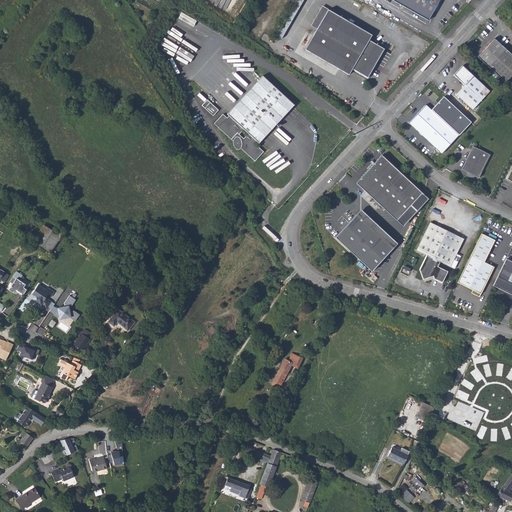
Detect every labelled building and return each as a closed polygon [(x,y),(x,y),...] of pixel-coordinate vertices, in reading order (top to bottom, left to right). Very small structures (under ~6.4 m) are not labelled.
[(295,0),(275,34),(281,38),(303,0),(295,0)] [(437,4),(439,0),(391,0),(427,20),(433,10),(437,4)] [(352,68),(367,77),(384,49),(369,40),(372,35),(323,6),(312,23),(318,27),(305,49),(348,74),(352,68)] [(511,57),(491,39),(474,58),(503,84),(511,73),(511,57)] [(462,86),(454,95),(470,110),(487,92),(460,67),(451,76),(462,86)] [(239,149),(240,148),(254,161),(263,151),(254,143),(256,141),(258,143),(275,124),(293,105),(262,76),(242,97),(226,114),(228,116),(227,118),(222,114),(213,124),(233,141),(232,144),(233,146),(234,148),(235,149),(237,149),(239,149)] [(443,97),(431,110),(459,136),(471,123),(443,97)] [(218,110),(207,99),(201,106),(213,116),(218,110)] [(427,106),(411,123),(444,153),(459,136),(431,110),(427,106)] [(491,154),(474,146),(462,169),(479,178),(491,154)] [(400,217),(422,193),(381,155),(359,179),(365,184),(361,188),(365,192),(380,206),(385,210),(388,206),(400,217)] [(365,184),(359,179),(356,183),(361,188),(365,184)] [(380,206),(365,192),(361,197),(376,210),(380,206)] [(428,199),(422,193),(400,217),(388,206),(385,210),(403,226),(428,199)] [(397,243),(361,209),(356,214),(393,248),(397,243)] [(393,248),(356,214),(335,237),(371,271),(393,248)] [(337,223),(344,227),(348,220),(342,216),(337,223)] [(429,220),(416,248),(426,253),(419,267),(423,277),(431,274),(432,276),(441,280),(447,269),(437,264),(439,259),(449,265),(463,236),(429,220)] [(33,240),(51,252),(61,236),(44,225),(33,240)] [(481,233),(458,282),(481,293),(494,266),(484,261),(495,239),(481,233)] [(511,259),(507,257),(494,284),(511,293),(511,259)] [(0,279),(3,281),(7,276),(8,274),(0,268),(0,279)] [(121,279),(116,276),(113,283),(117,286),(121,279)] [(24,288),(26,284),(17,278),(17,279),(14,277),(10,282),(14,284),(12,286),(16,289),(19,291),(18,293),(23,297),(28,290),(24,288)] [(39,284),(32,294),(36,297),(37,302),(47,309),(49,306),(51,308),(54,304),(55,303),(47,297),(48,295),(52,296),(55,291),(48,287),(46,289),(39,284)] [(59,307),(54,304),(50,312),(58,318),(59,320),(71,318),(75,321),(80,315),(71,308),(76,299),(69,296),(63,306),(59,307)] [(118,309),(108,321),(114,326),(117,322),(128,330),(134,322),(118,309)] [(89,338),(81,333),(74,346),(82,351),(89,338)] [(0,356),(5,359),(12,344),(5,340),(4,341),(0,339),(0,338),(0,356)] [(27,344),(19,340),(15,348),(20,350),(18,354),(22,356),(23,355),(31,359),(34,353),(36,354),(39,350),(31,346),(30,348),(26,346),(27,344)] [(75,369),(77,367),(70,363),(60,358),(57,363),(63,366),(59,375),(64,378),(67,374),(73,377),(76,370),(75,369)] [(280,367),(271,384),(275,386),(276,383),(281,385),(286,374),(292,377),(297,367),(286,362),(283,368),(280,367)] [(49,385),(53,378),(41,372),(37,379),(39,379),(34,388),(31,387),(30,387),(27,392),(27,394),(31,396),(38,399),(39,398),(43,400),(45,396),(46,397),(49,393),(48,392),(51,386),(49,385)] [(416,416),(427,422),(434,407),(422,402),(416,416)] [(20,411),(17,414),(16,413),(15,414),(14,414),(14,415),(14,416),(14,417),(15,418),(17,419),(16,420),(25,426),(31,417),(41,424),(45,418),(27,405),(22,412),(20,411)] [(27,445),(33,437),(23,430),(22,433),(24,435),(20,441),(27,445)] [(65,450),(67,455),(78,450),(76,445),(72,446),(71,443),(75,441),(73,438),(61,441),(63,446),(65,446),(66,449),(65,450)] [(261,453),(264,446),(252,441),(252,443),(250,448),(255,450),(261,453)] [(392,447),(388,455),(403,463),(407,454),(392,447)] [(268,463),(260,484),(266,486),(267,487),(281,452),(273,449),(270,456),(268,463)] [(123,463),(121,450),(111,451),(111,453),(107,454),(110,462),(113,462),(113,465),(123,463)] [(259,459),(268,463),(270,456),(261,453),(255,450),(253,454),(260,457),(259,459)] [(93,471),(108,467),(104,454),(99,456),(99,457),(95,458),(95,456),(89,458),(93,471)] [(64,481),(74,476),(69,465),(60,469),(59,468),(50,472),(55,482),(63,479),(64,481)] [(497,495),(511,502),(511,492),(508,490),(511,485),(511,473),(502,486),(497,495)] [(246,493),(249,494),(251,489),(248,488),(249,485),(227,477),(224,485),(231,487),(230,490),(236,492),(237,490),(240,491),(238,496),(244,498),(246,493)] [(304,506),(308,508),(317,482),(308,479),(301,500),(305,502),(304,506)] [(260,484),(255,496),(261,499),(266,486),(260,484)] [(403,484),(398,488),(403,492),(401,494),(409,503),(415,497),(403,484)] [(28,504),(40,497),(34,487),(22,495),(15,500),(21,509),(25,506),(26,507),(29,506),(28,504)]
